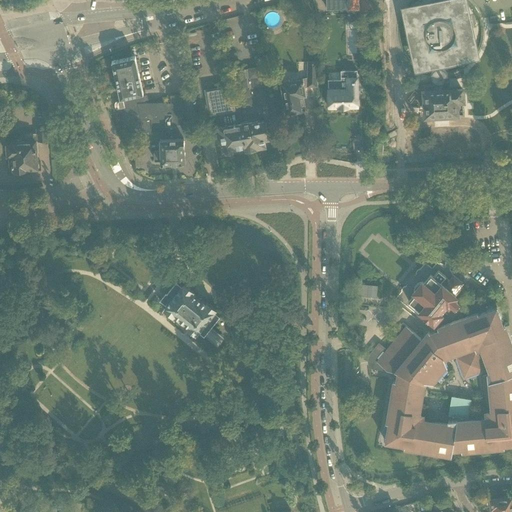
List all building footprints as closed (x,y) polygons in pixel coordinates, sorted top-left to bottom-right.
[(326,0),(327,9),(339,9),(348,8),(348,10),(359,9),(358,0),(326,0)] [(361,0),(362,11),(376,10),(375,0),(361,0)] [(410,9),(410,8),(409,8),(409,9),(406,10),(407,13),(405,14),(407,14),(408,20),(407,21),(408,21),(410,28),(408,28),(410,28),(411,35),(410,35),(410,36),(411,35),(413,42),(411,42),(411,43),(413,42),(414,49),(413,49),(413,50),(414,49),(416,56),(414,56),(414,57),(416,56),(417,63),(416,63),(417,63),(418,67),(421,66),(422,68),(422,67),(422,66),(428,65),(429,66),(429,64),(435,63),(436,65),(436,64),(436,63),(442,62),(443,63),(443,61),(450,60),(450,62),(450,61),(450,60),(457,58),(457,60),(457,58),(464,57),(464,59),(464,58),(464,57),(471,55),(471,57),(472,57),(471,55),(475,55),(474,51),(475,51),(475,50),(474,51),(472,44),(474,44),(474,43),(472,44),(471,37),(472,37),(472,36),(471,37),(469,30),(471,30),(471,29),(469,30),(468,23),(469,23),(469,22),(468,23),(466,16),(468,16),(468,15),(466,15),(465,9),(467,9),(466,8),(465,8),(463,2),(465,2),(465,1),(463,1),(463,0),(452,0),(451,0),(452,0),(445,2),(445,0),(444,0),(444,2),(438,3),(438,2),(437,2),(437,3),(431,5),(431,3),(430,3),(430,5),(424,6),(424,5),(423,5),(423,6),(417,8),(417,6),(416,6),(416,8),(410,9)] [(152,129),(165,128),(167,128),(167,124),(183,123),(182,95),(170,95),(171,102),(166,103),(166,101),(143,103),(141,93),(143,93),(135,56),(112,61),(119,99),(122,98),(122,101),(118,102),(120,108),(124,107),(129,133),(152,131),(152,129)] [(281,82),(285,103),(286,113),(301,110),(300,108),(303,107),(301,96),(305,95),(304,87),(309,86),(316,86),(317,65),(309,65),(308,68),(307,68),(307,77),(304,78),(303,78),(281,82)] [(249,121),(242,122),(247,149),(248,149),(249,150),(250,150),(251,149),(252,149),(254,149),(255,148),(255,147),(256,147),(265,145),(265,148),(274,147),(269,119),(265,120),(262,105),(266,105),(265,95),(263,95),(262,86),(261,86),(260,77),(259,77),(257,67),(235,70),(236,80),(237,80),(239,90),(240,89),(241,99),(242,99),(243,108),(247,107),(249,121)] [(424,85),(426,106),(426,116),(429,116),(432,118),(434,118),(437,116),(439,116),(439,117),(442,117),(442,115),(444,115),(447,117),(449,117),(452,115),(461,114),(461,115),(463,115),(463,109),(463,105),(462,89),(442,90),(442,85),(443,84),(445,83),(446,82),(446,81),(447,80),(447,79),(447,78),(448,77),(447,75),(447,73),(446,72),(445,71),(444,70),(443,69),(441,69),(440,68),(438,68),(437,69),(435,69),(434,70),(433,71),(433,72),(432,72),(432,73),(431,73),(431,74),(431,75),(431,76),(431,77),(431,78),(431,79),(431,80),(432,81),(432,82),(433,82),(434,84),(435,84),(434,84),(424,85)] [(329,95),(328,96),(328,101),(329,102),(329,108),(339,108),(341,110),(346,110),(349,107),(359,107),(358,71),(341,71),(341,80),(329,80),(329,89),(329,95)] [(247,149),(242,122),(241,122),(239,108),(234,109),(230,86),(206,90),(210,114),(218,112),(221,126),(219,126),(223,151),(224,150),(225,153),(226,154),(228,155),(231,155),(233,153),(233,152),(233,149),(234,148),(245,146),(246,149),(247,149)] [(167,128),(165,128),(166,138),(160,139),(160,150),(154,151),(154,160),(155,160),(160,160),(164,163),(186,162),(183,123),(167,124),(167,128)] [(7,147),(7,148),(7,152),(8,153),(9,167),(14,167),(14,172),(17,172),(18,173),(23,173),(23,171),(26,171),(26,169),(37,168),(36,146),(36,143),(35,141),(39,141),(47,141),(47,128),(37,128),(37,133),(29,133),(25,133),(25,141),(12,142),(12,144),(7,145),(7,147)] [(389,351),(388,352),(390,353),(389,354),(382,348),(374,357),(382,363),(381,364),(379,363),(381,365),(387,370),(389,370),(396,371),(398,372),(397,381),(394,380),(386,422),(389,423),(389,424),(389,425),(387,424),(386,431),(388,431),(387,432),(387,435),(392,442),(395,443),(396,443),(396,445),(402,446),(402,444),(404,444),(404,447),(416,449),(451,455),(452,448),(461,447),(461,451),(504,447),(504,444),(506,444),(506,446),(511,445),(511,346),(505,327),(504,325),(502,326),(499,317),(498,314),(490,311),(487,312),(478,315),(478,313),(438,328),(435,321),(442,313),(440,312),(441,311),(446,305),(446,304),(447,304),(448,305),(451,302),(454,306),(458,301),(454,298),(456,296),(453,293),(462,283),(453,276),(450,280),(446,277),(446,276),(439,271),(438,271),(433,276),(432,276),(431,275),(424,283),(422,281),(421,283),(420,282),(419,282),(418,283),(417,283),(416,285),(415,286),(414,287),(414,289),(414,290),(414,292),(415,293),(408,302),(416,308),(430,320),(435,332),(431,334),(429,331),(428,332),(422,339),(416,334),(408,328),(410,330),(405,335),(403,333),(403,334),(405,336),(401,341),(399,339),(398,340),(400,342),(396,347),(394,345),(393,346),(395,347),(391,353),(389,351)] [(196,334),(197,333),(197,334),(198,333),(203,338),(204,337),(217,347),(223,339),(210,328),(219,317),(214,313),(215,312),(214,311),(216,309),(207,302),(206,303),(192,292),(193,291),(184,284),(183,285),(172,298),(166,293),(160,300),(166,305),(165,307),(164,308),(173,316),(174,314),(178,317),(178,318),(184,323),(184,322),(188,325),(187,326),(196,334)] [(358,284),(357,294),(361,295),(377,296),(378,286),(362,285),(358,284)] [(511,511),(511,498),(511,497),(508,497),(507,496),(503,497),(502,498),(490,500),(490,501),(489,501),(488,505),(491,508),(491,507),(491,509),(493,509),(493,511),(511,511)]
